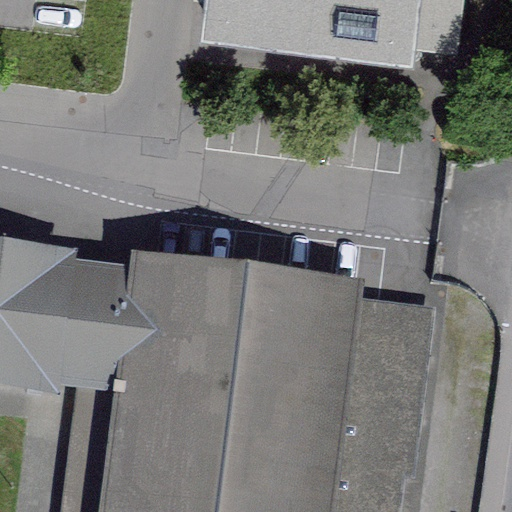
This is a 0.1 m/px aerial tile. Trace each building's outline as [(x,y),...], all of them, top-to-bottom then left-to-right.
[(209,0),(207,19),(407,42),(407,36),(453,42),(458,0),(209,0)] [(0,255),(0,384),(52,390),(53,382),(85,386),(125,391),(139,281),(66,272),(67,264),(0,255)] [(140,268),(139,281),(125,391),(110,511),(327,511),(353,303),(354,294),(140,268)] [(395,511),(420,311),(353,303),(327,511),(395,511)] [(85,386),(69,511),(110,511),(125,391),(85,386)]
